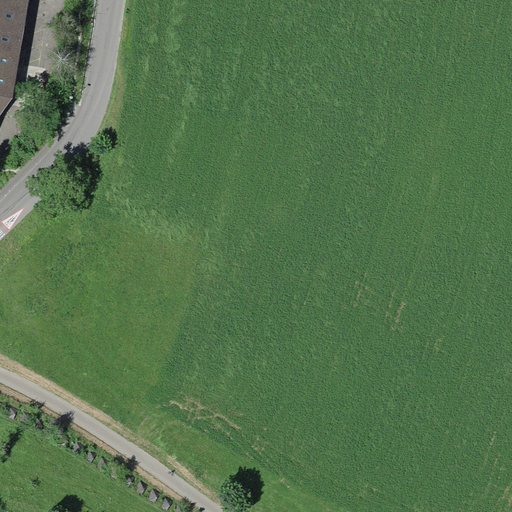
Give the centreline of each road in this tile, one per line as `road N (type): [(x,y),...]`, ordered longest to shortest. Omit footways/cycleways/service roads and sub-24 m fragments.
road 1 (track): [(215,511),(95,424),(0,371)]
road 2 (residential): [(114,0),(84,124),(0,216)]
